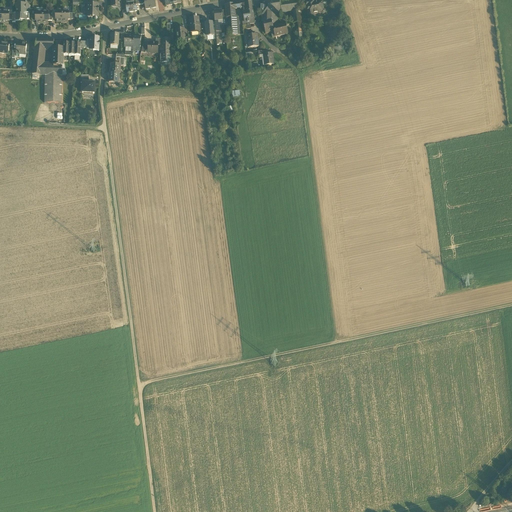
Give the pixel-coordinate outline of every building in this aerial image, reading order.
[(143,0),(146,9),(156,7),(154,0),(143,0)] [(261,21),(263,22),(262,21),(277,20),(276,13),(281,13),(280,3),(279,0),(266,0),(263,0),(263,5),(262,5),(261,21)] [(298,1),(284,3),(285,12),(293,11),(294,19),(292,19),(292,24),(294,23),(303,22),(301,10),(299,11),(298,1)] [(323,9),(323,5),(322,1),(315,2),(315,1),(310,2),(310,1),(309,1),(310,7),(307,7),(308,16),(314,16),(313,12),(317,11),(317,13),(321,12),(321,13),(323,14),(324,13),(325,12),(325,10),(324,9),(323,9)] [(135,2),(134,2),(126,4),(125,4),(126,8),(127,13),(137,11),(136,5),(135,2)] [(243,9),(244,12),(253,11),(252,2),(240,4),(240,3),(239,3),(240,8),(240,9),(243,9)] [(235,9),(237,9),(236,4),(225,5),(226,18),(228,18),(231,17),(232,31),(232,36),(240,35),(238,18),(235,18),(235,9)] [(26,19),(26,17),(26,16),(27,16),(27,15),(29,15),(29,5),(25,5),(16,5),(16,13),(16,21),(19,21),(21,21),(21,19),(26,19)] [(95,19),(96,19),(97,18),(97,17),(98,17),(98,5),(94,5),(88,5),(88,8),(86,8),(86,14),(88,14),(88,15),(93,15),(92,17),(94,17),(94,18),(95,19)] [(214,11),(215,22),(216,31),(220,31),(219,23),(223,23),(222,17),(222,11),(214,11)] [(254,19),(253,11),(244,12),(243,12),(244,21),(254,19)] [(189,19),(191,33),(200,32),(199,24),(198,18),(189,19)] [(278,26),(277,20),(262,21),(263,22),(265,34),(271,32),(272,38),(275,37),(273,27),(278,26)] [(206,32),(207,36),(214,35),(212,22),(205,23),(206,32)] [(215,22),(212,22),(214,35),(207,36),(207,39),(216,38),(216,31),(215,22)] [(296,33),(304,32),(303,22),(294,23),(296,33)] [(285,24),(278,26),(273,27),(275,37),(287,34),(285,24)] [(176,30),(177,41),(185,40),(185,38),(184,29),(176,30)] [(296,33),(297,41),(305,40),(304,32),(296,33)] [(111,46),(118,46),(118,40),(119,35),(118,35),(111,35),(111,39),(110,39),(110,45),(111,45),(111,46)] [(250,44),(251,47),(258,46),(257,35),(247,36),(248,45),(250,44)] [(124,47),(133,48),(134,36),(125,36),(124,40),(124,47)] [(93,51),(99,51),(99,46),(99,42),(99,38),(94,38),(94,39),(90,39),(90,40),(90,49),(93,49),(93,51)] [(163,67),(167,66),(169,66),(170,65),(171,64),(171,63),(171,57),(169,56),(169,39),(162,39),(162,52),(162,53),(160,53),(160,55),(160,63),(161,67),(163,67)] [(32,75),(40,76),(41,70),(42,70),(43,65),(44,49),(49,49),(49,40),(36,40),(32,75)] [(0,53),(8,54),(9,44),(0,43),(0,53)] [(20,54),(25,55),(26,52),(27,45),(17,43),(16,54),(19,54),(20,55),(20,54)] [(148,47),(148,51),(151,52),(151,53),(152,54),(156,53),(157,53),(158,45),(158,44),(156,43),(149,43),(148,46),(148,47)] [(342,46),(333,48),(334,54),(343,52),(342,46)] [(133,50),(133,52),(125,51),(125,56),(133,56),(133,52),(135,52),(135,51),(140,51),(140,48),(133,48),(124,47),(124,50),(133,50)] [(62,63),(63,63),(64,49),(54,49),(53,49),(53,50),(53,65),(53,66),(62,66),(62,63)] [(263,55),(264,65),(273,64),(272,54),(265,55),(263,55)] [(46,65),(45,76),(62,77),(62,66),(53,66),(53,65),(46,65)] [(120,74),(121,66),(121,65),(116,65),(111,65),(110,74),(119,74),(120,74)] [(119,84),(119,74),(110,74),(109,74),(109,83),(119,84)] [(62,103),(62,77),(45,76),(45,103),(62,103)] [(95,84),(89,83),(83,83),(82,93),(83,93),(93,94),(94,94),(95,84)]
